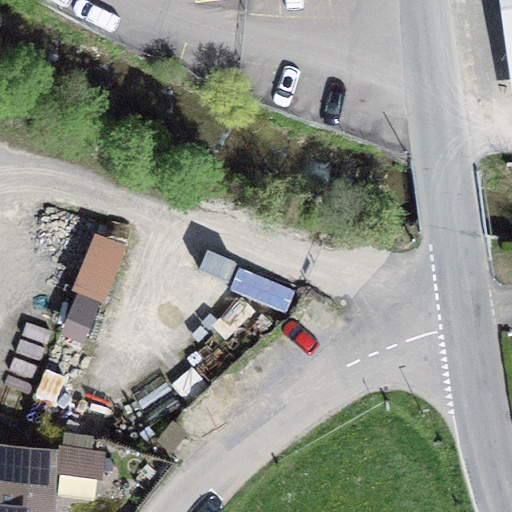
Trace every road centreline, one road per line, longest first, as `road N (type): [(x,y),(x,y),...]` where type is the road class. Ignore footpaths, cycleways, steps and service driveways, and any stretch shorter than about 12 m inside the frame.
road 1 (unclassified): [(465,324),(338,372),(197,476),(163,511)]
road 2 (tertiary): [(465,324),(420,0)]
road 3 (tertiary): [(505,511),(465,324)]
